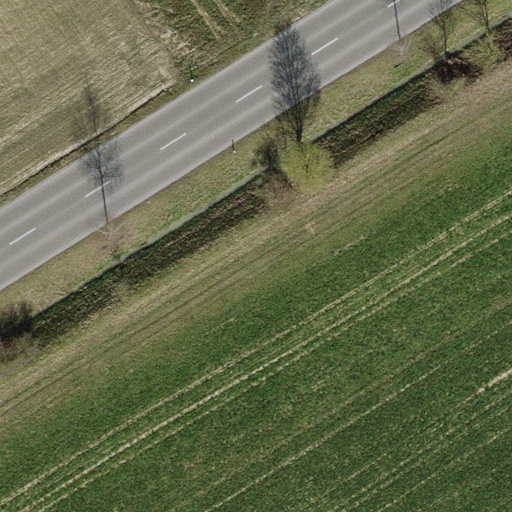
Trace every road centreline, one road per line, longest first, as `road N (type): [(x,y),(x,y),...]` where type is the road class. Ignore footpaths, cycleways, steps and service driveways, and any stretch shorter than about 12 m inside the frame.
road 1 (track): [(0,416),(151,333),(511,99)]
road 2 (secondary): [(0,247),(392,0)]
